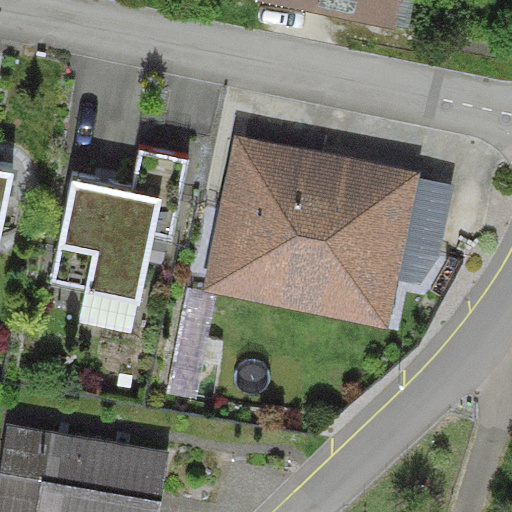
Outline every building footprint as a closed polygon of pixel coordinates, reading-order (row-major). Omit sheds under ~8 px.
[(321,0),(377,11),(379,0),(321,0)] [(413,170),(239,134),(209,278),(279,293),(288,249),(391,271),(413,170)] [(15,160),(0,157),(0,226),(2,227),(15,160)] [(161,189),(78,174),(59,275),(142,290),(161,189)] [(30,511),(153,511),(163,453),(44,433),(42,442),(6,436),(0,471),(0,481),(35,487),(30,511)]
